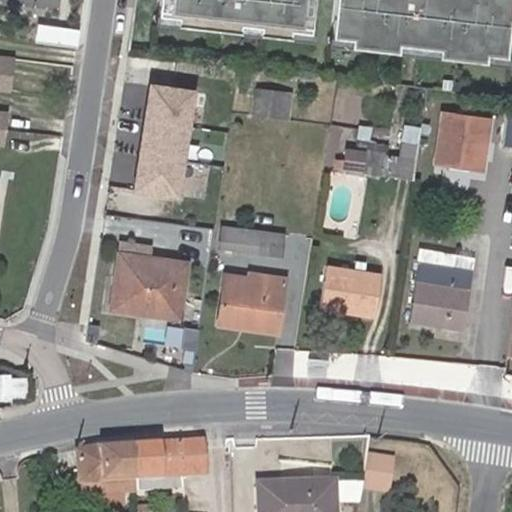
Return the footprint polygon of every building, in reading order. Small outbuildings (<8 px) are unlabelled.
[(307,0),(155,0),(152,34),(303,48),(307,0)] [(507,0),(331,0),(327,53),(501,69),(507,0)] [(11,61),(0,59),(0,92),(6,93),(11,61)] [(186,96),(144,90),(130,194),(172,200),(186,96)] [(258,92),(254,115),(287,120),(290,95),(258,92)] [(437,164),(482,170),(490,116),(445,110),(437,164)] [(349,185),(410,194),(419,128),(402,126),(398,160),(385,159),(388,145),(354,141),(349,185)] [(284,236),(222,228),(220,249),(282,257),(284,236)] [(111,309),(179,319),(186,264),(146,259),(147,248),(119,244),(111,309)] [(419,252),(408,325),(461,333),(472,260),(419,252)] [(326,267),(317,312),(373,320),(381,277),(326,267)] [(245,337),(277,342),(287,280),(248,275),(248,280),(227,276),(219,327),(245,332),(245,337)] [(131,445),(133,481),(134,494),(180,489),(179,477),(204,475),(200,441),(198,441),(131,445)] [(75,451),(78,484),(82,484),(83,498),(134,494),(133,481),(131,445),(102,447),(96,448),(75,451)] [(362,480),(361,485),(386,489),(391,457),(367,453),(362,480)] [(256,511),(332,511),(331,480),(256,483),(256,511)] [(362,480),(331,480),(332,499),(359,499),(361,485),(362,480)]
